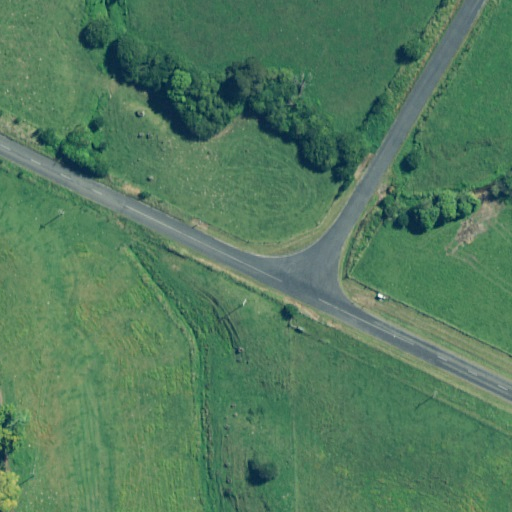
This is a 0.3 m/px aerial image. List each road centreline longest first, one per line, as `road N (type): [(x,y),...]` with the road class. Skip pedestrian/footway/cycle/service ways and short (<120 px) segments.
road 1 (unclassified): [(304,295),(476,0)]
road 2 (unclassified): [(0,146),(304,295)]
road 3 (unclassified): [(304,295),(511,393)]
